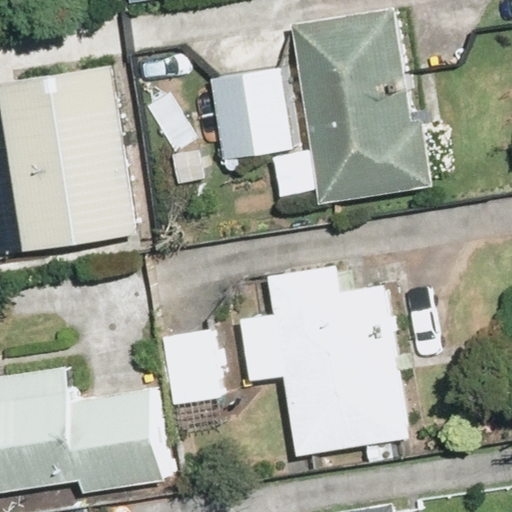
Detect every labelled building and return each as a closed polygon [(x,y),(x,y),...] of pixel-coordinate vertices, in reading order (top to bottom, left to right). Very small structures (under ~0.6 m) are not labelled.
[(451,185),(438,73),(426,74),(417,3),(319,14),(340,198),(451,185)] [(0,252),(159,226),(132,65),(0,86),(0,252)] [(230,150),(312,142),(305,67),(223,75),(230,150)] [(304,373),(315,452),(433,436),(413,285),(359,292),(355,261),(288,270),(293,309),(254,314),(263,379),(304,373)] [(179,331),(187,402),(234,397),(226,326),(179,331)] [(0,365),(0,493),(89,479),(91,490),(183,475),(166,375),(98,386),(92,350),(0,365)] [(415,511),(413,492),(311,508),(311,511),(415,511)]
